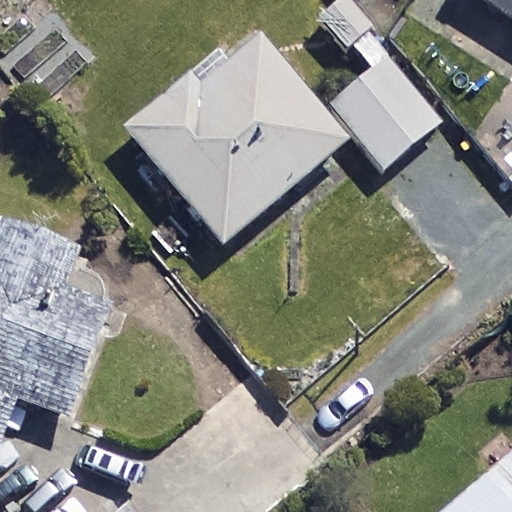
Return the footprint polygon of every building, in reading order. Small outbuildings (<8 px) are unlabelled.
[(511,0),(462,0),(511,32),(511,0)] [(374,36),(342,3),(314,30),(346,63),(374,36)] [(349,159),(260,57),(201,107),(192,97),(129,151),(226,264),(349,159)] [(445,135),(387,70),(331,120),(388,185),(445,135)] [(0,241),(0,463),(4,465),(23,410),(76,429),(113,324),(69,309),(83,270),(0,241)] [(511,511),(511,462),(483,487),(490,494),(469,511),(511,511)]
